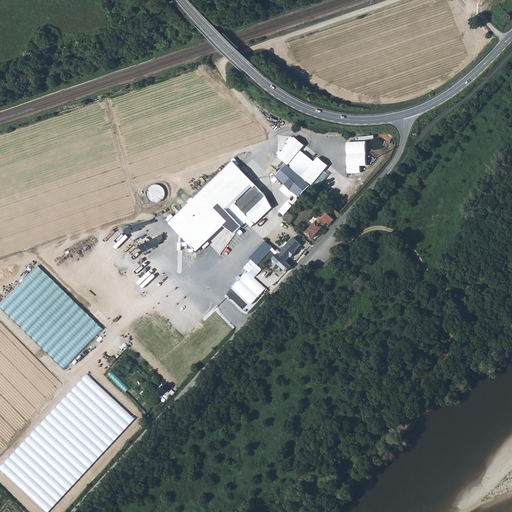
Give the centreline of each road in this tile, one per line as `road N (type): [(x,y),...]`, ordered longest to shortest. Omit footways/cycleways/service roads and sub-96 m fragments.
road 1 (unclassified): [(74,511),(397,157),(403,114)]
road 2 (track): [(397,0),(224,59),(227,82),(278,140)]
road 3 (tertiary): [(403,114),(341,119),(292,102),(180,0)]
road 4 (track): [(314,249),(383,227),(407,242),(446,294)]
road 5 (tertiary): [(511,34),(456,88),(403,114)]
